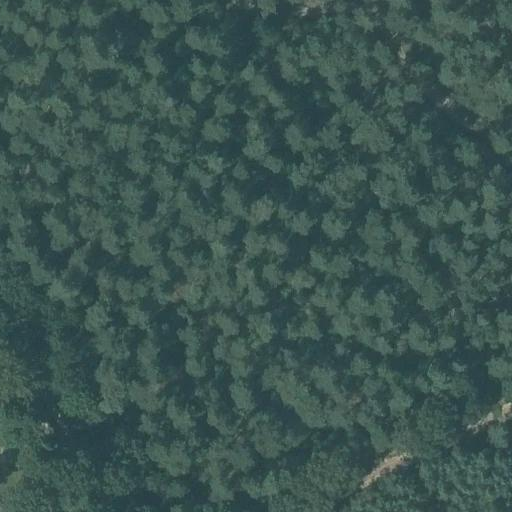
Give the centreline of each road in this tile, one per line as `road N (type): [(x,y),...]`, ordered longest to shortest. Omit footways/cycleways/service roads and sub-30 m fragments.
road 1 (track): [(511,120),(468,124),(425,90),(364,7),(249,15),(226,0)]
road 2 (track): [(0,274),(137,511)]
road 3 (track): [(511,412),(298,511)]
